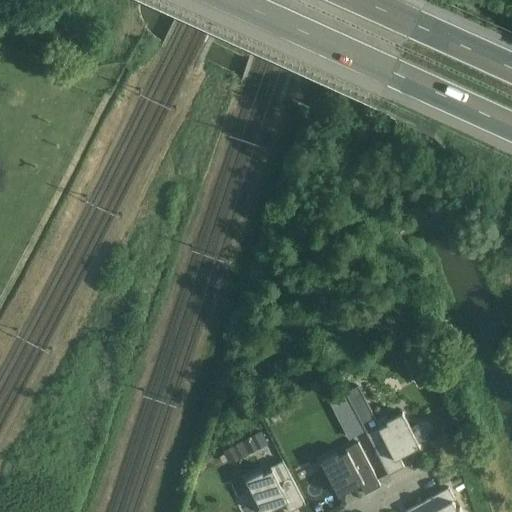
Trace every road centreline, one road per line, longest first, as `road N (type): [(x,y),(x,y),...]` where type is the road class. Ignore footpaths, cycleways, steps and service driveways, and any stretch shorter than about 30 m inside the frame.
road 1 (motorway): [(225,0),(511,128)]
road 2 (motorway): [(511,70),(355,0)]
